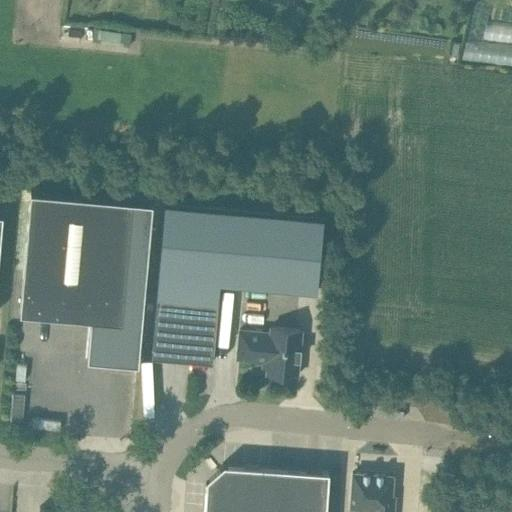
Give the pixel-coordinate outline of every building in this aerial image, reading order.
[(56,25),(56,42),(95,43),(96,26),(56,25)] [(30,192),(20,313),(90,319),(87,358),(138,363),(152,203),(30,192)] [(165,203),(157,294),(218,300),(219,281),(317,290),(323,217),(165,203)] [(212,361),(218,300),(157,294),(151,356),(212,361)] [(297,375),(301,328),(270,326),(270,332),(239,329),(237,357),(267,359),(266,373),(297,375)] [(315,387),(315,395),(323,395),(323,388),(315,387)] [(325,511),(328,470),(227,462),(226,466),(223,466),(208,479),(208,482),(205,482),(203,511),(325,511)] [(393,511),(394,502),(394,495),(391,495),(393,474),(352,471),(350,506),(359,507),(359,510),(372,511),(371,511),(393,511)]
